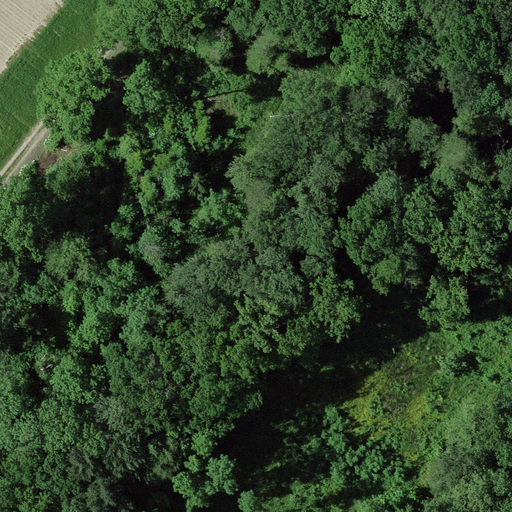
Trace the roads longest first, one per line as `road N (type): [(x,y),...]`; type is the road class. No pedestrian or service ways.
road 1 (track): [(310,74),(0,492)]
road 2 (track): [(209,0),(310,74),(511,177)]
